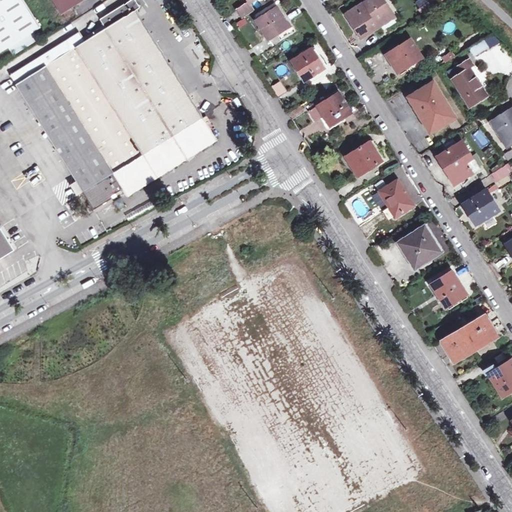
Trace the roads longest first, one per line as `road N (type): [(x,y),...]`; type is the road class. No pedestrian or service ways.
road 1 (tertiary): [(286,161),(511,505)]
road 2 (residential): [(511,320),(311,0)]
road 3 (tertiary): [(0,324),(286,161)]
road 4 (tertiary): [(286,161),(264,164),(0,309)]
road 5 (residential): [(286,161),(189,0)]
